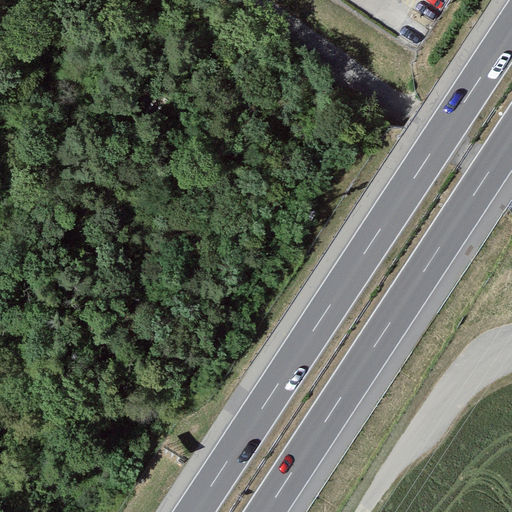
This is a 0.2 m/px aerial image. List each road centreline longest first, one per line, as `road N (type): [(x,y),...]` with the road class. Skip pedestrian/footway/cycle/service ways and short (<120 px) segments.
road 1 (motorway): [(511,30),(194,511)]
road 2 (motorway): [(266,511),(511,138)]
road 3 (unclassified): [(254,0),(511,190)]
road 4 (track): [(511,347),(456,386),(362,511)]
